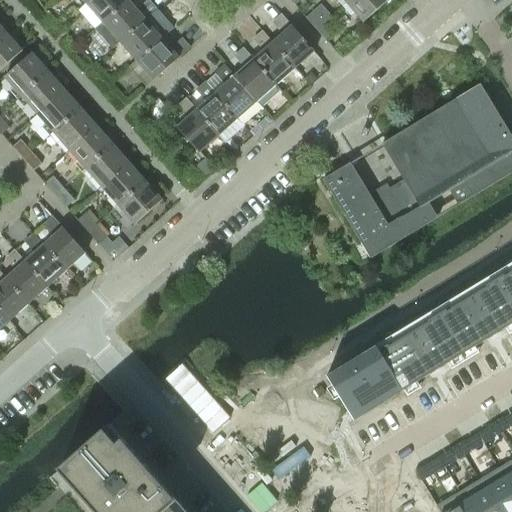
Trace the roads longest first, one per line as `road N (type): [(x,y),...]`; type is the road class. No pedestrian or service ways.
road 1 (residential): [(353,86),(122,288)]
road 2 (residential): [(243,511),(80,324)]
road 3 (residential): [(370,511),(345,463),(511,366)]
road 4 (residential): [(453,0),(353,86)]
road 5 (residential): [(122,288),(41,193)]
